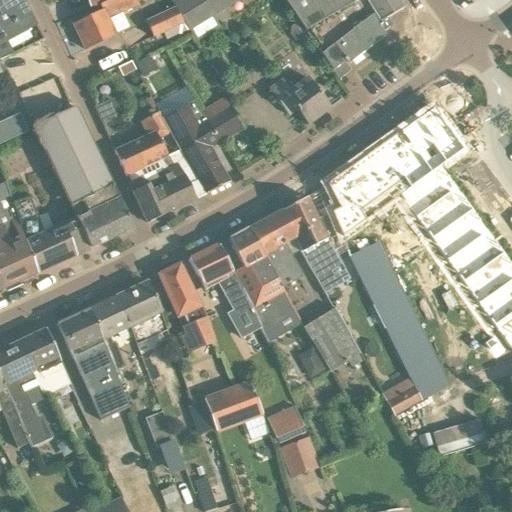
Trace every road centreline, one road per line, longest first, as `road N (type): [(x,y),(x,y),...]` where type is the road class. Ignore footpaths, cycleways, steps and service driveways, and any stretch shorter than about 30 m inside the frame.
road 1 (tertiary): [(470,46),(272,186),(150,252)]
road 2 (residential): [(150,252),(30,0)]
road 3 (tertiary): [(0,323),(150,252)]
